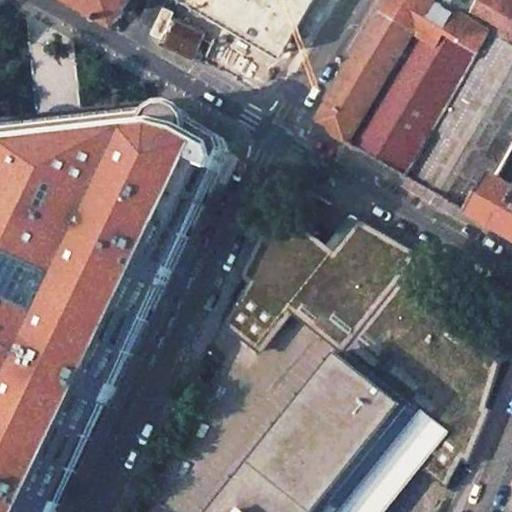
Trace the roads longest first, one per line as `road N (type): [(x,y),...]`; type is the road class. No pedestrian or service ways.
road 1 (residential): [(278,137),(95,511)]
road 2 (residential): [(278,137),(511,272)]
road 3 (residential): [(128,50),(278,137)]
road 4 (residential): [(353,0),(278,137)]
